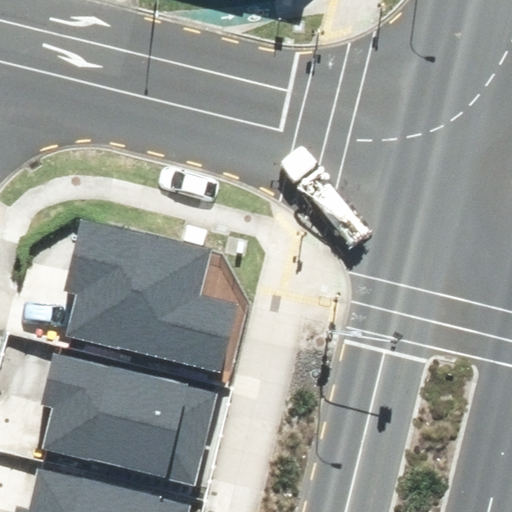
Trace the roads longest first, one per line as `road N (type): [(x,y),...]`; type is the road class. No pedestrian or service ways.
road 1 (residential): [(0,64),(420,165)]
road 2 (secondary): [(335,511),(420,165)]
road 3 (secondary): [(420,165),(463,0)]
